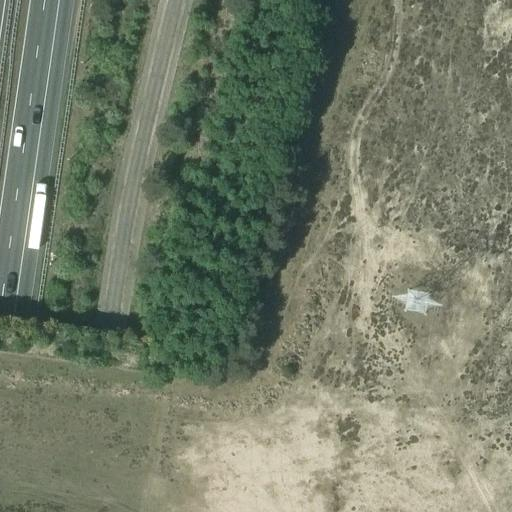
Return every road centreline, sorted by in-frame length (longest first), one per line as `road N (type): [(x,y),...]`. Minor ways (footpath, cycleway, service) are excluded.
road 1 (track): [(480,511),(372,294),(357,123),(395,0)]
road 2 (unclassified): [(83,511),(125,216),(175,0)]
road 3 (motorway): [(0,312),(45,0)]
